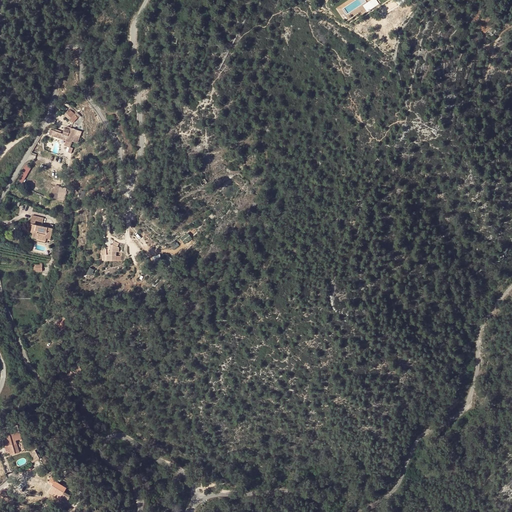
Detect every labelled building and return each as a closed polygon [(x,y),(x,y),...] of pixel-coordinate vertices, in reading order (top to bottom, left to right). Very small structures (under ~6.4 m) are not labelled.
[(376,0),(370,0),(363,5),(367,12),(379,4),(376,0)] [(70,120),(73,122),(78,117),(75,114),(76,113),(77,112),(71,108),(66,113),(72,117),(70,120)] [(72,141),(78,143),(82,131),(67,126),(66,128),(65,128),(63,134),(67,136),(66,140),(72,143),(72,141)] [(63,134),(56,131),(54,136),(66,140),(67,136),(63,134)] [(19,181),(23,183),(31,167),(26,165),(19,181)] [(43,222),(44,218),(32,215),(29,228),(32,228),(31,231),(33,232),(32,237),(36,238),(37,235),(46,238),(50,238),(53,228),(35,224),(36,220),(43,222)] [(102,255),(102,260),(121,260),(121,256),(116,256),(116,252),(119,252),(119,247),(117,247),(112,244),(110,244),(110,251),(108,251),(108,254),(106,254),(106,250),(102,250),(102,255)] [(70,324),(64,316),(55,324),(61,331),(65,328),(68,325),(70,324)] [(75,373),(81,369),(77,363),(71,367),(75,373)] [(8,439),(3,440),(7,453),(10,452),(10,455),(15,453),(13,445),(17,443),(16,440),(21,439),(20,431),(18,425),(10,427),(11,433),(7,435),(8,439)] [(467,442),(462,445),(466,453),(472,451),(467,442)] [(32,463),(40,458),(35,450),(30,452),(34,459),(31,461),(32,463)] [(48,472),(44,465),(39,468),(43,475),(48,472)] [(65,502),(67,502),(71,496),(64,492),(66,488),(59,483),(55,481),(56,479),(52,476),(48,483),(52,485),(50,488),(55,490),(54,492),(63,497),(61,500),(65,502)] [(50,488),(48,492),(61,500),(63,497),(54,492),(55,490),(50,488)]
